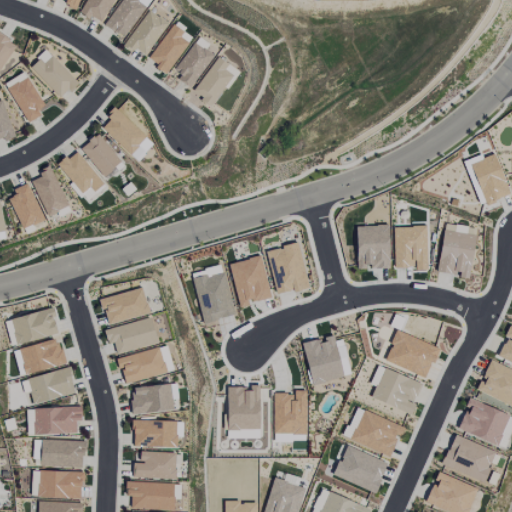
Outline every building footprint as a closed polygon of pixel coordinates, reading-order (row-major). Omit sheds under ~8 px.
[(85,0),(79,12),(99,23),(111,0),(85,0)] [(120,38),(149,0),(148,0),(120,0),(102,24),(120,38)] [(144,58),(166,23),(145,10),(123,45),(144,58)] [(166,71),(189,38),(170,25),(147,58),(166,71)] [(0,67),(14,44),(0,35),(0,67)] [(190,86),(211,54),(191,42),(171,74),(190,86)] [(77,80),(47,62),(37,78),(61,92),(64,88),(70,92),(77,80)] [(212,64),(191,92),(209,105),(234,72),(223,63),(219,68),(212,64)] [(22,72),(2,85),(26,121),(45,109),(22,72)] [(0,139),(12,136),(1,101),(0,100),(0,139)] [(143,138),(113,107),(104,115),(109,119),(100,127),(126,155),(143,138)] [(129,155),(135,160),(151,145),(145,139),(129,155)] [(91,159),(103,172),(115,160),(103,148),(91,159)] [(56,164),(78,194),(89,187),(92,191),(100,185),(76,150),(56,164)] [(508,195),(493,154),(481,158),(480,155),(462,161),(469,182),(475,180),(483,204),(508,195)] [(39,177),(29,181),(45,216),(66,207),(47,166),(37,171),(39,177)] [(14,195),(7,198),(21,230),(42,220),(25,183),(11,189),(14,195)] [(388,268),(386,225),(354,226),(355,269),(388,268)] [(425,270),(424,227),(392,227),(392,268),(414,267),(414,270),(425,270)] [(442,230),(435,273),(465,278),(472,235),(442,230)] [(306,288),(296,243),(264,251),(275,295),(306,288)] [(238,308),(247,306),(247,303),(269,298),(259,256),(227,263),(238,308)] [(233,316),(223,272),(191,279),(200,324),(233,316)] [(98,299),(105,324),(147,313),(140,288),(98,299)] [(14,344),(56,335),(51,309),(8,318),(14,344)] [(155,343),(149,318),(102,330),(106,344),(112,342),(115,353),(155,343)] [(511,328),(508,327),(495,357),(511,364),(511,328)] [(437,348),(394,331),(382,361),(425,378),(437,348)] [(341,378),(332,336),(321,338),(301,343),(309,385),(341,378)] [(349,374),(340,340),(333,342),(343,376),(349,374)] [(17,350),(23,374),(64,364),(61,348),(49,351),(47,343),(17,350)] [(164,373),(157,347),(115,359),(123,384),(164,373)] [(474,390),(511,407),(511,371),(488,361),(479,382),(478,381),(474,390)] [(370,400),(410,414),(414,403),(413,402),(420,383),(381,369),(370,400)] [(32,401),(70,395),(66,371),(28,377),(32,401)] [(225,388),(226,439),(258,438),(257,385),(248,385),(248,387),(225,388)] [(132,414),(170,412),(169,386),(130,388),(132,414)] [(273,400),(272,433),(303,434),(304,392),(293,392),(293,399),(281,399),(281,400),(273,400)] [(506,415),(467,399),(455,429),(494,445),(506,415)] [(75,433),(74,421),(80,421),(79,406),(25,409),(26,435),(75,433)] [(402,427),(354,407),(342,437),(388,456),(396,437),(398,437),(402,427)] [(132,448),(174,447),(174,421),(131,421),(132,448)] [(481,483),(494,453),(452,434),(439,465),(481,483)] [(78,467),(78,441),(39,441),(39,467),(78,467)] [(385,461),(342,447),(332,478),(375,492),(385,461)] [(173,453),(139,452),(138,463),(132,463),(131,478),(173,479),(173,453)] [(35,498),(79,499),(80,472),(32,471),(31,489),(36,489),(35,498)] [(422,502),(444,511),(465,511),(475,490),(436,472),(422,502)] [(264,511),(266,511),(276,511),(278,507),(284,508),(290,484),(273,479),(264,511)] [(129,509),(171,510),(172,483),(124,482),(124,496),(129,496),(129,509)] [(78,511),(79,503),(36,502),(35,511),(78,511)] [(222,511),(255,511),(255,503),(223,503),(222,511)]
